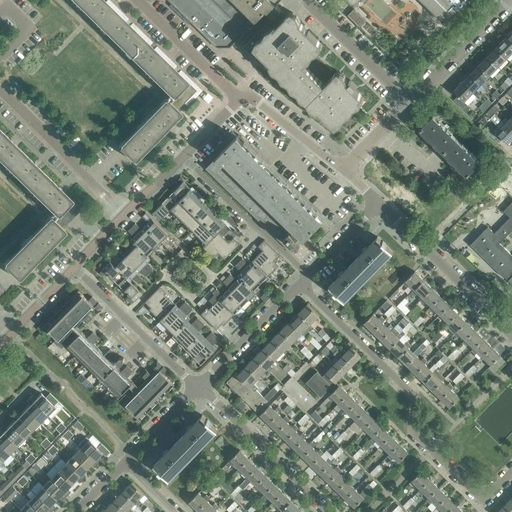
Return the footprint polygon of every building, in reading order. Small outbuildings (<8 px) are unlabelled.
[(103,0),(78,0),(77,1),(83,6),(82,7),(96,21),(96,20),(101,25),(115,11),(103,0)] [(195,23),(194,24),(198,28),(211,14),(195,0),(174,0),(173,1),(192,20),(191,21),(191,22),(192,21),(195,23)] [(195,0),(211,14),(223,2),(235,14),(249,27),(266,10),(267,11),(269,9),(271,12),(269,14),(273,18),(281,10),(276,5),(281,0),(195,0)] [(424,0),(447,22),(468,0),(424,0)] [(223,2),(211,14),(198,28),(210,40),(235,14),(223,2)] [(359,27),(365,20),(354,9),(347,15),(359,27)] [(281,10),(273,18),(275,20),(278,22),(276,24),(277,25),(287,15),(283,12),(281,10)] [(131,26),(115,11),(101,25),(107,30),(106,31),(120,44),(121,43),(126,48),(140,34),(131,26)] [(340,120),(343,118),(347,113),(351,112),(353,107),(357,104),(360,102),(362,98),(363,97),(354,89),(357,86),(351,80),(348,84),(343,78),(342,75),(337,73),(337,72),(325,84),(304,64),(310,61),(313,55),(319,52),(323,46),(323,45),(309,31),(308,31),(305,29),(306,28),(290,12),(287,15),(277,25),(276,24),(272,28),(273,29),(265,38),(258,31),(242,47),(265,70),(271,64),(274,67),(276,71),(280,73),(284,77),(285,80),(288,81),(293,86),(295,89),(299,92),(302,95),(304,99),(308,101),(312,105),(313,108),(318,110),(334,127),(335,126),(339,124),(340,120)] [(249,27),(235,14),(210,40),(217,47),(230,47),(239,38),(249,27)] [(145,67),(150,72),(163,58),(148,43),(149,43),(140,34),(126,48),(131,54),(130,54),(144,68),(145,67)] [(511,52),(511,46),(504,39),(496,48),(507,58),(511,52)] [(498,67),(507,58),(496,48),(487,56),(498,67)] [(490,76),(498,67),(487,56),(479,65),(490,76)] [(167,126),(168,127),(171,123),(170,123),(181,112),(177,109),(183,103),(196,90),(177,72),(163,58),(150,72),(155,77),(154,78),(168,91),(173,95),(173,96),(173,97),(169,101),(166,98),(166,99),(167,100),(162,105),(161,104),(148,117),(149,118),(139,128),(138,127),(124,141),(125,142),(122,145),(120,147),(119,146),(133,161),(144,150),(144,151),(147,147),(167,126)] [(479,65),(470,74),(481,84),(490,76),(479,65)] [(476,89),(481,84),(470,74),(462,82),(473,93),(476,97),(480,93),(476,89)] [(505,90),(509,86),(505,81),(500,86),(505,90)] [(453,91),(458,96),(454,100),(463,109),(467,104),(464,102),(473,93),(462,82),(453,91)] [(496,99),(501,94),(496,90),(492,94),(496,99)] [(503,105),(507,101),(503,97),(498,101),(503,105)] [(488,108),(492,103),(488,99),(483,103),(488,108)] [(483,112),(488,108),(483,103),(479,108),(483,112)] [(494,114),(499,109),(494,105),(490,110),(494,114)] [(511,131),(501,121),(494,114),(490,110),(485,114),(490,118),(496,124),(498,124),(501,128),(496,133),(494,130),(489,135),(498,143),(502,139),(507,144),(511,139),(511,131)] [(419,130),(443,153),(457,139),(443,125),(442,126),(438,123),(439,122),(433,116),(419,130)] [(511,131),(511,116),(508,121),(504,117),(501,121),(511,131)] [(24,153),(0,129),(0,157),(5,163),(6,162),(11,167),(24,153)] [(299,244),(323,220),(256,155),(258,153),(245,140),(243,143),(232,131),(220,144),(225,149),(206,168),(292,252),(297,247),(297,248),(300,245),(299,244)] [(471,153),(457,139),(443,153),(467,176),(480,162),(474,156),(474,157),(470,154),(471,153)] [(48,177),(34,163),(24,153),(11,167),(16,172),(15,173),(29,186),(30,185),(35,190),(48,177)] [(72,200),(48,177),(35,190),(40,195),(39,196),(53,209),(54,209),(58,213),(57,214),(58,215),(58,214),(62,210),(66,206),(71,201),(72,200)] [(168,197),(175,204),(191,189),(180,178),(175,183),(178,186),(168,197)] [(174,212),(177,212),(179,215),(198,196),(191,189),(175,204),(170,209),(171,209),(174,212)] [(181,220),(185,223),(205,203),(198,196),(179,215),(181,217),(181,220)] [(75,197),(72,200),(71,201),(79,210),(84,206),(75,197)] [(160,220),(171,209),(170,209),(175,204),(168,197),(157,208),(154,204),(149,209),(160,220)] [(79,210),(71,201),(66,206),(75,214),(79,210)] [(493,267),(493,266),(504,276),(503,277),(504,277),(508,280),(508,281),(509,280),(511,282),(511,201),(503,211),(510,217),(494,233),(488,227),(482,233),(482,234),(471,245),(471,244),(470,245),(482,256),(482,255),(493,266),(492,266),(493,267)] [(205,203),(185,223),(188,226),(191,226),(193,229),(212,210),(205,203)] [(75,214),(66,206),(62,210),(71,219),(75,214)] [(71,219),(62,210),(58,214),(67,223),(71,219)] [(219,217),(212,210),(193,229),(196,231),(196,234),(199,237),(219,217)] [(149,222),(145,226),(161,242),(168,235),(146,213),(142,217),(145,220),(147,220),(149,222)] [(67,223),(58,214),(58,215),(54,219),(62,227),(67,223)] [(28,241),(42,254),(52,244),(52,245),(55,241),(65,230),(62,227),(54,219),(51,216),(50,216),(51,217),(46,222),(45,221),(32,235),(33,236),(28,241)] [(205,240),(207,243),(208,243),(218,232),(221,229),(223,227),(226,224),(219,217),(199,237),(202,240),(205,240)] [(154,249),(161,242),(145,226),(141,231),(139,229),(138,227),(135,223),(131,227),(154,249)] [(238,226),(235,224),(233,226),(231,228),(233,230),(233,231),(237,235),(241,231),(237,227),(238,226)] [(147,256),(154,249),(131,227),(128,231),(131,234),(133,234),(135,236),(131,241),(134,244),(147,256)] [(229,242),(223,236),(218,232),(208,243),(207,243),(203,247),(210,255),(212,253),(215,257),(218,254),(224,260),(240,244),(233,238),(229,242)] [(363,251),(353,262),(368,276),(392,252),(385,244),(383,242),(382,242),(377,237),(367,248),(367,247),(362,250),(363,251)] [(262,251),(255,258),(252,261),(268,277),(275,269),(273,268),(277,264),(274,261),(280,255),(264,240),(258,246),(262,251)] [(31,265),(42,254),(28,241),(23,246),(22,245),(9,259),(10,259),(5,264),(4,264),(3,265),(5,267),(6,267),(18,279),(28,268),(29,269),(32,265),(31,265)] [(134,244),(127,251),(149,273),(153,269),(150,266),(148,266),(145,264),(150,259),(147,256),(134,244)] [(136,274),(136,273),(140,269),(142,271),(142,273),(146,277),(149,273),(127,251),(120,258),(136,274)] [(143,280),(136,273),(136,274),(120,258),(113,265),(126,277),(129,281),(129,280),(133,276),(135,278),(135,280),(139,284),(143,280)] [(261,284),(268,277),(252,261),(248,266),(245,264),(245,261),(242,258),(238,262),(261,284)] [(108,274),(118,285),(126,277),(113,265),(110,262),(99,273),(104,278),(108,274)] [(261,284),(238,262),(235,266),(238,269),(240,269),(242,271),(238,276),(240,278),(240,277),(254,291),(261,284)] [(345,300),(368,276),(353,262),(343,272),(343,271),(338,274),(339,276),(330,286),(329,286),(334,291),(336,294),(337,293),(344,301),(345,300)] [(409,284),(414,289),(423,280),(415,271),(405,281),(406,281),(403,284),(406,287),(409,284)] [(256,293),(254,291),(240,277),(240,278),(236,282),(233,280),(233,277),(230,274),(226,278),(249,300),(256,293)] [(129,281),(126,277),(118,285),(129,295),(126,299),(131,304),(141,293),(129,280),(129,281)] [(226,292),(242,307),(249,300),(226,278),(223,282),(226,285),(228,285),(230,287),(226,292)] [(423,280),(414,289),(411,292),(415,296),(418,293),(423,298),(432,288),(423,280)] [(153,314),(160,321),(175,305),(165,294),(167,293),(160,286),(145,302),(155,312),(153,314)] [(274,286),(269,291),(272,295),(277,289),(274,286)] [(440,297),(432,288),(423,298),(420,300),(424,304),(426,301),(431,306),(440,297)] [(235,314),(242,307),(226,292),(222,296),(219,294),(219,292),(216,289),(212,293),(219,299),(235,314)] [(78,291),(52,318),(44,326),(57,338),(54,341),(61,349),(70,340),(67,336),(84,319),(90,325),(95,319),(89,314),(95,307),(99,312),(103,308),(92,297),(88,300),(78,291)] [(449,305),(442,298),(440,297),(431,306),(429,309),(432,312),(435,309),(440,314),(449,305)] [(226,320),(228,321),(235,314),(219,299),(209,309),(207,308),(200,314),(216,330),(226,320)] [(189,305),(185,302),(182,305),(182,307),(180,309),(175,305),(160,321),(167,328),(189,305)] [(307,304),(298,313),(310,324),(319,315),(307,304)] [(193,309),(189,305),(167,328),(174,334),(174,335),(188,321),(190,319),(185,314),(187,312),(190,312),(193,309)] [(451,307),(449,305),(440,314),(448,323),(457,313),(451,307)] [(305,329),(310,324),(298,313),(290,322),(301,333),(304,335),(307,332),(305,329)] [(373,331),(382,322),(385,319),(381,316),(378,319),(373,313),(364,323),(373,331)] [(466,322),(459,315),(457,313),(448,323),(444,327),(452,336),(454,334),(466,322)] [(172,336),(179,344),(201,321),(197,318),(194,321),(194,323),(192,325),(188,321),(174,335),(174,334),(172,336)] [(201,321),(179,344),(186,351),(202,335),(197,330),(199,328),(202,328),(205,325),(201,321)] [(296,338),(301,333),(290,322),(281,331),(292,342),(295,344),(299,341),(296,338)] [(387,327),(382,322),(373,331),(381,340),(390,330),(393,328),(390,324),(387,327)] [(475,330),(466,322),(454,334),(458,337),(460,335),(465,339),(475,330)] [(317,333),(322,337),(326,333),(321,329),(317,333)] [(398,332),(395,335),(390,330),(381,340),(390,348),(399,339),(402,336),(398,332)] [(483,339),(476,332),(475,330),(465,339),(463,342),(466,346),(469,343),(474,348),(483,339)] [(272,339),(284,351),(292,342),(281,331),(272,339)] [(81,332),(66,347),(118,398),(134,383),(128,377),(133,372),(127,366),(122,371),(118,368),(124,362),(124,358),(120,358),(114,363),(110,360),(116,355),(110,349),(104,354),(93,343),(99,338),(93,332),(87,337),(81,332)] [(186,351),(194,358),(215,335),(212,332),(208,335),(209,337),(206,339),(202,335),(186,351)] [(326,342),(330,337),(326,333),(322,337),(326,342)] [(219,339),(215,335),(194,358),(201,365),(216,349),(212,344),(214,342),(216,342),(219,339)] [(275,360),(284,351),(272,339),(264,348),(275,360)] [(404,344),(399,339),(390,348),(398,357),(408,347),(410,344),(407,341),(404,344)] [(478,351),(483,356),(492,347),(483,339),(474,348),(471,351),(475,354),(478,351)] [(300,351),(304,355),(308,351),(304,347),(300,351)] [(343,356),(352,365),(361,356),(351,347),(343,356)] [(419,347),(413,353),(408,347),(398,357),(407,365),(416,356),(422,350),(419,347)] [(491,365),(500,356),(492,347),(483,356),(491,365)] [(257,356),(255,357),(266,368),(269,371),(273,368),(270,365),(275,360),(264,348),(257,356)] [(309,359),(312,355),(308,351),(304,355),(309,359)] [(344,373),(352,365),(343,356),(334,364),(344,373)] [(421,360),(416,356),(407,365),(416,373),(425,364),(427,361),(424,358),(421,360)] [(505,361),(500,356),(491,365),(489,366),(495,372),(505,361)] [(255,357),(246,366),(257,377),(258,377),(266,368),(255,357)] [(140,420),(168,391),(174,385),(163,374),(167,370),(157,361),(151,366),(156,370),(151,375),(145,369),(140,374),(146,380),(129,397),(126,394),(117,403),(124,410),(127,407),(140,420)] [(326,373),(335,382),(344,373),(334,364),(326,373)] [(424,382),(433,372),(425,364),(416,373),(424,382)] [(236,373),(236,374),(250,387),(254,391),(256,390),(258,388),(253,384),(259,378),(258,377),(257,377),(246,366),(238,375),(236,373)] [(436,369),(433,372),(424,382),(433,390),(445,378),(436,369)] [(335,382),(326,373),(322,377),(317,372),(306,382),(321,397),(327,391),(330,395),(339,385),(335,382)] [(254,391),(250,387),(236,374),(229,381),(232,385),(229,388),(235,394),(238,391),(258,410),(257,411),(258,411),(268,401),(256,390),(254,391)] [(447,386),(442,381),(433,390),(441,398),(450,389),(453,386),(450,383),(447,386)] [(273,387),(277,391),(282,387),(278,383),(273,387)] [(330,402),(334,398),(339,403),(348,394),(339,385),(330,395),(327,398),(330,402)] [(273,396),(277,391),(273,387),(269,392),(273,396)] [(459,398),(450,389),(441,398),(450,407),(459,398)] [(53,405),(58,401),(49,393),(45,397),(41,393),(36,398),(32,394),(29,397),(47,415),(55,407),(53,405)] [(343,407),(347,412),(356,402),(348,394),(339,403),(335,407),(339,411),(343,407)] [(39,422),(47,415),(29,397),(26,400),(30,404),(25,408),(39,422)] [(356,402),(347,412),(356,420),(365,411),(356,402)] [(269,423),(272,420),(278,414),(281,411),(277,407),(274,410),(269,405),(260,414),(269,423)] [(14,413),(32,430),(39,422),(25,408),(20,413),(17,410),(14,413)] [(314,411),(310,415),(318,423),(322,419),(314,411)] [(358,434),(364,428),(372,420),(374,419),(365,411),(356,420),(350,426),(358,434)] [(24,438),(32,430),(14,413),(11,416),(15,419),(10,424),(24,438)] [(278,414),(272,420),(269,423),(278,431),(287,422),(290,419),(286,415),(283,418),(278,414)] [(188,430),(178,440),(193,455),(217,431),(217,430),(210,423),(210,422),(208,420),(207,420),(202,415),(202,416),(192,426),(187,428),(188,430)] [(364,428),(373,437),(382,427),(374,419),(372,420),(364,428)] [(291,427),(287,422),(278,431),(286,440),(295,430),(298,428),(294,424),(291,427)] [(0,427),(0,429),(17,446),(24,438),(10,424),(5,429),(2,425),(0,427)] [(373,444),(377,440),(382,445),(391,436),(382,427),(373,437),(370,440),(373,444)] [(0,444),(9,453),(17,446),(0,429),(0,444)] [(300,435),(295,430),(286,440),(295,448),(304,439),(307,436),(303,432),(300,435)] [(100,461),(97,458),(102,453),(105,456),(109,452),(92,435),(88,439),(86,437),(78,445),(81,448),(97,464),(100,461)] [(382,445),(390,453),(399,444),(391,436),(382,445)] [(311,441),(308,443),(304,439),(295,448),(303,456),(312,447),(315,444),(311,441)] [(170,479),(193,455),(178,440),(168,450),(163,452),(164,454),(155,464),(154,464),(159,469),(159,470),(161,472),(162,472),(169,479),(170,479)] [(0,459),(2,461),(9,453),(0,444),(0,459)] [(399,444),(390,453),(387,457),(390,461),(394,457),(399,462),(408,453),(399,444)] [(317,452),(312,447),(303,456),(312,465),(321,456),(324,453),(320,449),(317,452)] [(94,467),(97,464),(81,448),(73,455),(86,468),(91,464),(94,467)] [(234,463),(239,468),(248,459),(240,450),(231,459),(231,460),(228,462),(232,466),(234,463)] [(73,455),(65,463),(82,479),(85,476),(82,473),(86,468),(73,455)] [(328,457),(325,460),(321,456),(312,465),(320,473),(329,464),(332,461),(328,457)] [(35,463),(40,468),(45,462),(40,457),(35,463)] [(250,461),(248,459),(239,468),(237,471),(240,475),(243,472),(248,476),(257,467),(250,461)] [(65,463),(58,471),(71,484),(76,479),(79,482),(82,479),(65,463)] [(334,469),(329,464),(320,473),(329,482),(338,472),(341,470),(337,466),(334,469)] [(248,483),(251,480),(256,485),(265,476),(257,467),(248,476),(245,479),(248,483)] [(67,495),(70,492),(67,488),(71,484),(58,471),(50,478),(67,495)] [(412,480),(421,489),(430,480),(421,471),(412,480)] [(329,482),(337,490),(346,481),(338,472),(329,482)] [(260,489),(265,493),(274,484),(265,476),(256,485),(254,488),(257,491),(260,489)] [(50,478),(43,486),(56,499),(61,494),(64,498),(67,495),(50,478)] [(244,480),(239,486),(242,489),(248,483),(244,480)] [(431,481),(430,480),(421,489),(418,491),(422,495),(424,492),(429,497),(438,488),(431,481)] [(227,481),(223,485),(234,497),(238,492),(235,489),(227,481)] [(337,490),(346,498),(355,489),(346,481),(337,490)] [(133,482),(124,491),(135,502),(138,505),(141,502),(138,499),(144,493),(133,482)] [(269,497),(273,502),(283,492),(274,484),(265,493),(262,496),(266,500),(269,497)] [(56,499),(43,486),(35,494),(52,510),(55,507),(51,504),(56,499)] [(440,490),(438,488),(429,497),(426,500),(430,504),(433,501),(438,506),(447,496),(440,490)] [(360,494),(355,489),(346,498),(355,507),(367,495),(363,491),(360,494)] [(138,505),(135,502),(124,491),(115,500),(126,511),(131,511),(133,510),(130,507),(135,503),(138,505)] [(198,492),(189,502),(198,510),(207,501),(210,498),(206,494),(203,497),(198,492)] [(238,492),(234,497),(239,501),(243,497),(239,492),(238,492)] [(277,505),(282,510),(291,501),(283,492),(273,502),(271,504),(275,508),(277,505)] [(35,494),(28,502),(38,511),(43,511),(45,510),(47,511),(50,511),(52,510),(35,494)] [(251,498),(247,494),(240,502),(243,505),(251,498)] [(448,498),(447,496),(438,506),(431,511),(437,511),(441,509),(444,511),(448,511),(455,505),(448,498)] [(109,511),(125,511),(126,511),(115,500),(106,509),(109,511)] [(212,506),(207,501),(198,510),(199,511),(213,511),(216,509),(218,507),(215,503),(212,506)] [(296,511),(300,509),(291,501),(282,510),(279,511),(296,511)] [(38,511),(28,502),(20,509),(22,511),(38,511)]
